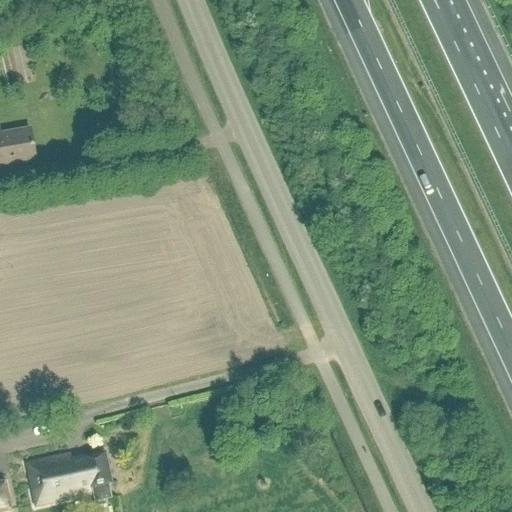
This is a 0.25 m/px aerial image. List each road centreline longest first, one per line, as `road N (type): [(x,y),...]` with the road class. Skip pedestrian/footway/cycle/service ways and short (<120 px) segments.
road 1 (tertiary): [(421,511),(190,0)]
road 2 (motorway): [(348,0),(511,350)]
road 3 (motorway): [(511,172),(430,0)]
